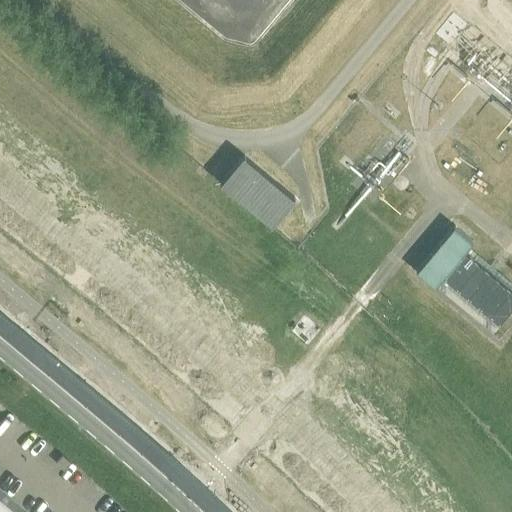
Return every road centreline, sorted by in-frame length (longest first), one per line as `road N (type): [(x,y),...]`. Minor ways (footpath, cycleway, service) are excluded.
road 1 (unclassified): [(211,511),(0,333)]
road 2 (unclassified): [(0,354),(186,511)]
